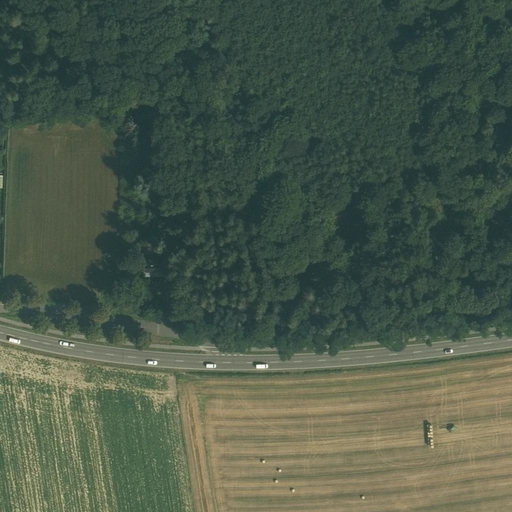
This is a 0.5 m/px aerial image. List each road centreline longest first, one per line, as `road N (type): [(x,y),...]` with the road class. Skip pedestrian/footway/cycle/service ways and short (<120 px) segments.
road 1 (secondary): [(511,339),(232,363),(98,352),(0,332)]
road 2 (track): [(19,0),(22,98),(16,108),(0,108)]
road 3 (unknown): [(16,108),(40,90),(51,0)]
